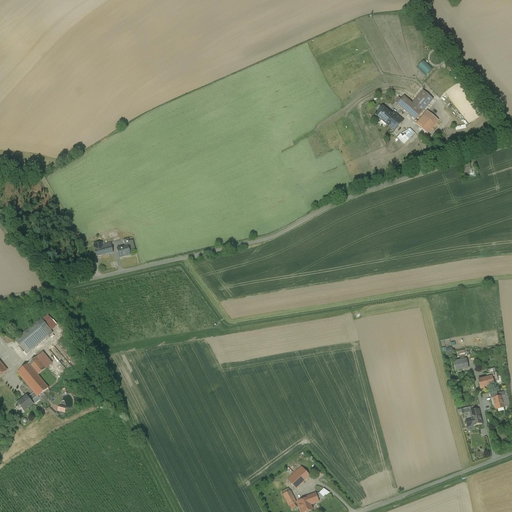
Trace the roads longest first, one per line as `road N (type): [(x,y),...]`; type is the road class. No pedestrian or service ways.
road 1 (unclassified): [(0,300),(268,239),(366,190),(511,142)]
road 2 (unclassified): [(358,511),(511,451)]
